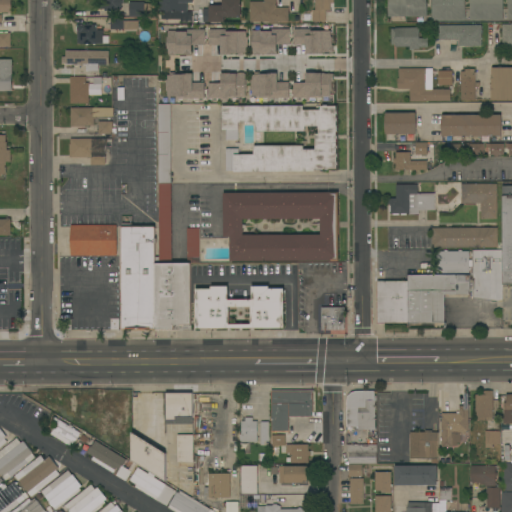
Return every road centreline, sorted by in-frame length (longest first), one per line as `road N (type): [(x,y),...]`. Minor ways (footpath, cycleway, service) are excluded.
road 1 (residential): [(366,0),(359,337),(340,363)]
road 2 (tertiary): [(40,0),(45,365)]
road 3 (secondary): [(45,365),(255,364)]
road 4 (residential): [(340,363),(332,392),(334,511)]
